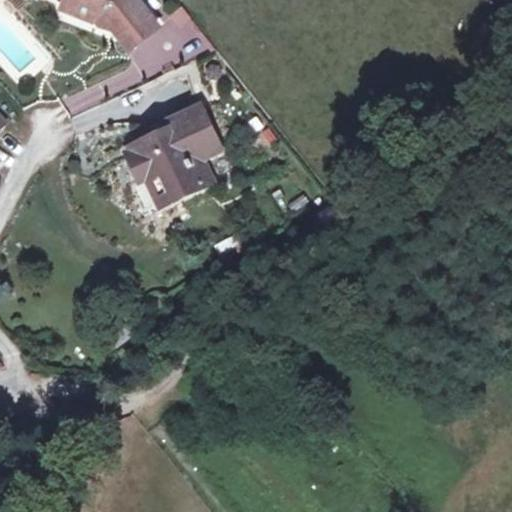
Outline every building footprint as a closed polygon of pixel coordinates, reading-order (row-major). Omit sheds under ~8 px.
[(69,0),(66,9),(95,21),(98,13),(112,18),(135,46),(161,26),(139,0),(69,0)] [(98,13),(95,21),(105,27),(129,50),(135,46),(112,18),(98,13)] [(155,139),(160,151),(176,145),(173,138),(208,123),(206,118),(155,139)] [(227,166),(208,123),(173,138),(176,145),(160,151),(137,160),(139,164),(134,166),(145,192),(152,189),(166,219),(209,200),(199,180),(211,174),(227,166)] [(221,195),(211,174),(199,180),(209,200),(221,195)]
